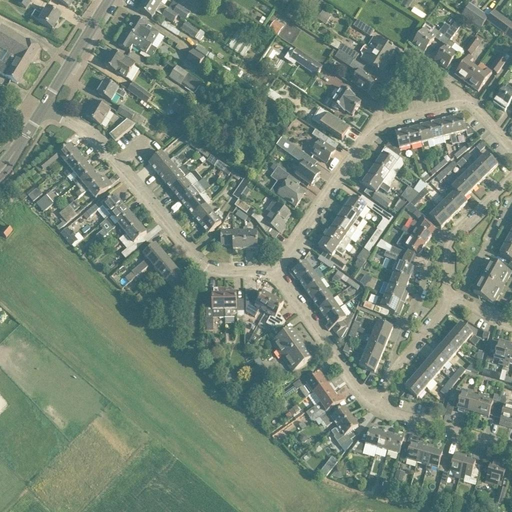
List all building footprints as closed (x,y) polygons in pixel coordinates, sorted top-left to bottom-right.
[(16,0),(15,4),(25,10),(31,0),(16,0)] [(69,1),(69,0),(54,0),(68,8),(71,3),(69,1)] [(160,5),(151,0),(145,0),(138,11),(152,19),(156,13),(173,24),(178,17),(169,10),(160,5)] [(402,0),(399,5),(407,10),(414,0),(402,0)] [(173,3),(169,10),(178,17),(181,19),(186,22),(190,14),(173,3)] [(481,29),(485,23),(488,19),(469,5),(461,16),(481,29)] [(30,17),(51,30),(59,17),(46,9),(42,16),(34,11),(30,17)] [(323,11),(317,21),(325,26),(331,17),(323,11)] [(504,37),(511,25),(493,12),(488,19),(485,23),(504,37)] [(149,26),(135,17),(126,32),(143,42),(151,47),(160,34),(148,27),(149,26)] [(370,38),(374,32),(357,21),(353,27),(370,38)] [(186,23),(181,31),(194,39),(199,32),(186,23)] [(446,24),(441,31),(439,33),(435,39),(440,43),(446,35),(451,28),(446,24)] [(452,29),(451,28),(446,35),(452,39),(460,28),(459,27),(455,24),(452,29)] [(0,63),(0,74),(10,81),(17,84),(38,48),(26,41),(25,42),(7,31),(0,27),(0,26),(0,49),(7,53),(1,64),(0,63)] [(424,30),(413,45),(424,54),(435,39),(439,33),(435,30),(430,35),(424,30)] [(143,42),(126,32),(117,45),(130,53),(131,52),(130,52),(133,47),(152,59),(157,51),(151,47),(143,42)] [(235,35),(226,47),(243,58),(251,46),(235,35)] [(375,38),(368,49),(388,62),(395,51),(393,50),(393,49),(391,48),(391,49),(375,38)] [(480,43),(474,39),(465,51),(471,56),(480,43)] [(329,45),(335,50),(339,44),(333,40),(329,45)] [(450,41),(435,62),(446,70),(457,55),(451,51),(455,45),(450,41)] [(335,50),(338,51),(355,62),(358,56),(339,44),(335,50)] [(361,60),(377,70),(376,71),(378,72),(381,73),(388,62),(368,49),(364,47),(360,54),(361,54),(362,58),(361,60)] [(193,51),(188,58),(186,61),(197,69),(204,58),(193,51)] [(296,63),(317,77),(322,69),(296,51),(291,57),(297,61),(296,63)] [(355,62),(338,51),(339,52),(335,59),(349,68),(353,61),(355,62)] [(124,60),(113,53),(104,67),(126,80),(136,64),(125,58),(124,60)] [(466,84),(476,70),(469,65),(473,60),(468,57),(455,76),(466,84)] [(500,58),(490,70),(497,75),(506,62),(500,58)] [(174,71),(168,79),(193,96),(201,84),(168,62),(166,65),(174,71)] [(352,84),(367,94),(375,82),(359,72),(359,73),(354,69),(350,74),(356,78),(352,84)] [(483,76),(476,70),(466,84),(478,93),(492,74),(487,70),(483,76)] [(126,95),(105,82),(98,94),(111,102),(115,95),(123,100),(126,95)] [(132,84),(127,92),(146,105),(151,98),(132,84)] [(511,90),(511,92),(505,87),(493,104),(505,112),(511,101),(511,90)] [(335,90),(331,96),(335,99),(331,105),(333,106),(332,107),(338,112),(339,110),(344,114),(345,112),(352,117),(361,104),(354,99),(355,98),(342,89),(340,93),(335,90)] [(269,91),(266,96),(272,100),(276,95),(269,91)] [(179,115),(187,101),(180,97),(173,111),(179,115)] [(102,108),(93,102),(91,105),(93,106),(86,118),(100,126),(111,109),(104,105),(102,108)] [(121,107),(117,114),(130,122),(131,120),(134,115),(121,107)] [(320,111),(313,121),(321,126),(320,127),(342,141),(345,137),(346,138),(346,137),(345,137),(350,130),(320,110),(320,111)] [(465,125),(463,121),(462,116),(451,119),(455,135),(466,133),(467,137),(476,135),(477,135),(467,124),(466,125),(465,125)] [(457,144),(455,135),(451,119),(439,122),(444,138),(450,137),(452,145),(457,144)] [(127,121),(109,136),(115,143),(135,126),(127,121)] [(433,141),(444,138),(439,122),(429,125),(433,141)] [(429,125),(418,128),(422,144),(428,143),(433,141),(429,125)] [(411,147),(422,144),(418,128),(406,131),(411,147)] [(325,145),(329,140),(315,131),(312,136),(320,141),(311,154),(327,165),(335,151),(325,145)] [(385,149),(398,157),(400,153),(400,150),(411,147),(406,131),(395,134),(396,139),(390,141),(385,149)] [(285,133),(282,138),(288,143),(291,138),(285,133)] [(61,147),(39,166),(43,171),(58,158),(57,157),(59,156),(66,165),(79,154),(71,145),(64,151),(61,147)] [(295,148),(291,154),(303,162),(307,156),(295,148)] [(380,160),(377,165),(395,178),(403,165),(402,160),(398,157),(385,149),(378,159),(380,160)] [(162,153),(149,164),(157,174),(169,163),(162,153)] [(67,179),(73,174),(86,163),(79,154),(66,165),(70,169),(63,175),(67,179)] [(498,166),(486,155),(478,163),(489,175),(498,166)] [(219,162),(211,156),(208,160),(207,162),(215,168),(219,162)] [(169,163),(157,174),(164,182),(177,171),(181,168),(174,159),(169,163)] [(224,171),(227,168),(219,162),(215,168),(217,169),(210,180),(216,184),(224,171)] [(463,166),(459,162),(456,165),(453,162),(448,167),(452,171),(457,166),(460,170),(463,166)] [(76,186),(81,182),(94,172),(86,163),(73,174),(77,178),(72,182),(76,186)] [(296,176),(311,187),(320,174),(305,163),(296,176)] [(481,183),(489,175),(478,163),(469,172),(481,183)] [(273,165),(269,169),(275,173),(278,168),(273,165)] [(377,165),(370,175),(383,184),(388,188),(395,178),(377,165)] [(181,168),(177,171),(164,182),(171,191),(184,180),(190,175),(183,167),(181,168)] [(443,179),(452,171),(448,167),(439,175),(443,179)] [(273,174),(285,182),(289,176),(278,168),(275,173),(273,174)] [(250,170),(245,178),(251,182),(256,174),(250,170)] [(79,199),(88,191),(105,177),(104,177),(101,180),(94,172),(81,182),(76,186),(80,191),(75,194),(79,199)] [(481,183),(469,172),(461,180),(472,191),(481,183)] [(388,188),(383,184),(370,175),(366,173),(359,183),(376,194),(379,189),(388,195),(391,190),(388,188)] [(190,175),(184,180),(171,191),(179,200),(192,189),(197,184),(190,175)] [(112,186),(105,177),(88,191),(96,200),(112,186)] [(251,182),(245,178),(235,192),(241,196),(249,185),(251,182)] [(461,180),(452,188),(464,200),(472,191),(461,180)] [(419,195),(422,192),(425,189),(427,185),(425,183),(423,182),(416,192),(419,195)] [(305,195),(288,183),(284,187),(277,183),(269,194),(281,203),(284,200),(295,208),(294,209),(295,209),(305,195)] [(467,203),(464,200),(452,188),(451,189),(455,193),(447,201),(458,212),(467,203)] [(33,203),(39,197),(42,195),(37,189),(28,197),(33,203)] [(199,197),(192,189),(179,200),(186,208),(199,197)] [(406,201),(407,202),(410,204),(419,195),(416,192),(414,191),(406,201)] [(419,195),(410,204),(414,208),(423,199),(426,196),(422,192),(419,195)] [(203,194),(199,197),(186,208),(193,217),(206,206),(210,203),(203,194)] [(47,196),(42,200),(36,205),(43,213),(54,204),(47,196)] [(377,196),(374,201),(387,210),(391,205),(377,196)] [(97,212),(105,222),(123,207),(115,197),(101,209),(97,204),(83,216),(87,220),(97,212)] [(348,200),(344,207),(360,218),(367,207),(366,207),(353,198),(351,202),(348,200)] [(234,206),(240,210),(246,215),(250,209),(238,201),(234,206)] [(449,221),(458,212),(447,201),(438,209),(449,221)] [(270,227),(278,233),(291,215),(273,203),(265,214),(265,217),(268,219),(266,221),(255,213),(252,218),(255,221),(265,234),(270,227)] [(383,212),(372,204),(368,209),(380,217),(383,212)] [(69,206),(64,211),(72,220),(77,216),(69,206)] [(214,215),(206,206),(193,217),(201,226),(214,215)] [(113,231),(118,226),(131,216),(123,207),(105,222),(113,231)] [(364,221),(360,218),(344,207),(346,209),(344,212),(342,210),(337,217),(353,228),(357,231),(364,221)] [(449,221),(438,209),(429,218),(441,229),(449,221)] [(67,224),(72,220),(64,211),(59,215),(67,224)] [(413,215),(423,225),(427,221),(417,211),(413,215)] [(247,218),(238,212),(235,216),(244,223),(247,218)] [(221,224),(214,215),(201,226),(208,235),(221,224)] [(118,226),(126,235),(138,225),(131,216),(118,226)] [(346,237),(353,228),(337,217),(339,219),(333,228),(346,237)] [(404,228),(402,232),(425,247),(431,237),(420,229),(422,227),(413,222),(408,230),(404,228)] [(132,246),(146,235),(138,225),(126,235),(119,241),(127,251),(132,246)] [(6,227),(4,230),(0,233),(0,234),(5,239),(11,232),(6,227)] [(350,240),(346,237),(333,228),(330,232),(328,230),(324,236),(339,247),(343,242),(346,245),(350,240)] [(378,230),(371,240),(376,243),(382,233),(378,230)] [(65,231),(60,236),(71,247),(76,242),(72,239),(73,238),(70,234),(69,235),(65,231)] [(233,251),(257,250),(257,231),(232,232),(233,246),(233,251)] [(233,246),(232,232),(220,232),(221,246),(233,246)] [(418,257),(425,247),(402,232),(401,232),(404,234),(397,246),(405,252),(405,253),(392,248),(389,253),(414,263),(417,256),(418,257)] [(346,252),(339,247),(324,236),(324,237),(326,238),(319,248),(332,258),(336,253),(342,257),(346,252)] [(369,253),(376,243),(371,240),(364,250),(369,253)] [(151,265),(163,255),(155,245),(143,256),(147,260),(129,275),(133,280),(147,268),(151,265)] [(511,248),(506,245),(500,256),(511,262),(511,248)] [(125,260),(136,251),(132,246),(127,251),(122,255),(125,260)] [(385,271),(394,275),(409,281),(414,270),(412,269),(414,263),(389,253),(386,252),(384,257),(390,260),(385,271)] [(171,264),(163,255),(151,265),(159,275),(171,264)] [(334,259),(330,264),(332,265),(342,272),(345,267),(334,259)] [(511,273),(491,262),(484,273),(482,272),(475,285),(477,286),(473,294),(494,305),(511,273)] [(313,273),(306,263),(300,267),(296,264),(289,273),(295,281),(297,280),(299,282),(313,273)] [(166,284),(179,273),(171,264),(159,275),(166,284)] [(147,268),(133,280),(136,283),(149,272),(147,268)] [(187,283),(179,273),(166,284),(174,293),(187,283)] [(319,282),(313,273),(299,282),(305,292),(319,282)] [(354,280),(360,284),(364,278),(358,274),(354,280)] [(133,280),(129,275),(124,279),(128,284),(133,280)] [(405,292),(409,281),(394,275),(390,286),(405,292)] [(364,287),(367,282),(370,278),(365,276),(364,278),(360,284),(364,287)] [(326,291),(319,282),(305,292),(312,301),(326,291)] [(379,295),(385,297),(404,305),(409,294),(405,292),(390,286),(383,284),(379,295)] [(212,306),(206,306),(206,332),(213,332),(213,311),(219,311),(220,319),(225,319),(224,294),(224,289),(211,289),(211,294),(212,294),(212,306)] [(149,298),(146,295),(143,291),(135,298),(141,304),(149,298)] [(251,291),(246,291),(246,313),(255,318),(259,310),(265,314),(273,299),(270,297),(271,295),(265,292),(264,294),(263,293),(259,300),(256,299),(258,295),(251,291)] [(332,300),(326,291),(312,301),(319,310),(332,300)] [(225,319),(237,318),(237,326),(244,326),(244,313),(244,300),(236,301),(236,293),(224,294),(225,319)] [(399,317),(404,305),(385,297),(380,309),(366,302),(363,308),(386,318),(389,312),(399,317)] [(283,305),(273,299),(265,314),(271,317),(266,325),(275,330),(284,324),(280,318),(277,317),(283,305)] [(319,310),(325,319),(339,310),(332,300),(319,310)] [(346,319),(339,310),(325,319),(329,325),(325,327),(328,332),(332,329),(341,341),(345,338),(354,316),(353,314),(346,319)] [(359,311),(353,326),(359,328),(365,313),(359,311)] [(378,323),(373,334),(388,340),(393,329),(378,323)] [(460,325),(452,334),(465,344),(473,335),(460,325)] [(293,373),(312,359),(291,330),(271,343),(277,351),(279,350),(284,357),(282,358),(293,373)] [(384,352),(388,340),(373,334),(369,345),(384,352)] [(452,334),(444,343),(457,354),(465,344),(452,334)] [(503,367),(510,344),(503,342),(502,346),(498,345),(498,346),(491,344),(486,360),(494,363),(494,360),(499,362),(498,366),(503,367)] [(444,343),(437,352),(449,363),(457,354),(444,343)] [(510,365),(511,365),(511,344),(510,344),(503,367),(509,368),(510,365)] [(384,352),(369,345),(364,357),(379,363),(384,352)] [(437,352),(429,361),(441,372),(449,363),(437,352)] [(374,374),(379,363),(364,357),(359,368),(374,374)] [(254,362),(259,369),(264,366),(259,358),(254,362)] [(429,361),(421,370),(433,381),(441,372),(429,361)] [(421,370),(413,380),(425,390),(433,381),(421,370)] [(248,371),(240,377),(242,380),(250,374),(248,371)] [(455,384),(463,375),(458,371),(451,381),(455,384)] [(274,381),(269,373),(264,377),(270,384),(274,381)] [(306,400),(308,398),(327,384),(320,375),(299,390),(306,400)] [(425,390),(413,380),(405,389),(417,399),(425,390)] [(455,384),(451,381),(443,390),(448,393),(455,384)] [(308,398),(314,408),(334,394),(327,384),(308,398)] [(298,393),(294,388),(283,396),(282,395),(272,402),(277,409),(287,402),(286,401),(298,393)] [(465,412),(468,413),(473,393),(468,392),(467,396),(461,394),(462,392),(456,390),(455,395),(452,394),(450,397),(448,405),(457,408),(457,410),(458,410),(458,412),(458,413),(463,414),(464,414),(465,412)] [(474,394),(473,393),(468,413),(478,416),(483,396),(478,395),(477,399),(473,397),(474,394)] [(338,399),(334,394),(314,408),(313,409),(320,419),(330,412),(345,401),(341,396),(338,399)] [(492,406),(498,408),(499,403),(494,401),(493,403),(487,402),(488,398),(483,396),(478,416),(489,419),(492,406)] [(499,426),(510,429),(511,420),(511,404),(510,408),(504,407),(505,404),(499,403),(498,408),(504,409),(499,426)] [(334,423),(338,428),(351,418),(345,409),(333,417),(330,412),(320,419),(315,422),(318,427),(321,425),(324,430),(334,423)] [(351,418),(338,428),(341,433),(334,438),(341,448),(351,441),(347,436),(358,428),(351,418)] [(374,459),(377,449),(381,433),(370,430),(366,443),(359,441),(351,452),(374,459)] [(377,449),(388,452),(392,436),(381,433),(377,449)] [(399,456),(404,439),(392,436),(388,452),(399,456)] [(276,440),(281,446),(287,441),(286,439),(279,438),(276,440)] [(406,461),(417,464),(422,444),(417,443),(416,447),(411,445),(410,446),(405,445),(400,461),(406,463),(406,461)] [(433,447),(422,444),(417,464),(427,466),(426,470),(433,447)] [(433,448),(433,447),(426,470),(431,472),(432,468),(438,470),(437,472),(443,473),(445,468),(439,467),(442,454),(432,451),(433,448)] [(445,466),(445,468),(443,473),(449,475),(450,473),(455,475),(454,478),(459,480),(465,461),(466,457),(458,455),(458,457),(454,456),(451,467),(445,466)] [(475,464),(465,461),(459,480),(464,481),(465,477),(471,479),(470,481),(476,483),(478,478),(472,476),(475,464)] [(325,463),(321,470),(327,475),(332,468),(328,465),(325,463)] [(500,487),(506,468),(491,464),(486,484),(492,486),(493,485),(500,487)] [(405,474),(397,471),(393,485),(401,488),(405,474)] [(369,476),(368,480),(367,483),(374,485),(376,478),(369,476)] [(501,507),(506,491),(499,489),(495,505),(501,507)]
